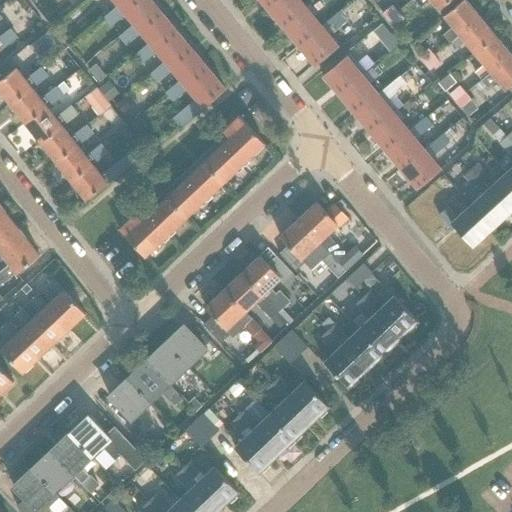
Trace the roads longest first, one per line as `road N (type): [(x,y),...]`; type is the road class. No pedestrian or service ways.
road 1 (residential): [(275,511),(456,338),(461,320),(321,148)]
road 2 (residential): [(130,327),(321,148)]
road 3 (residential): [(130,327),(0,161)]
road 4 (residential): [(321,148),(202,0)]
road 5 (residential): [(0,449),(130,327)]
